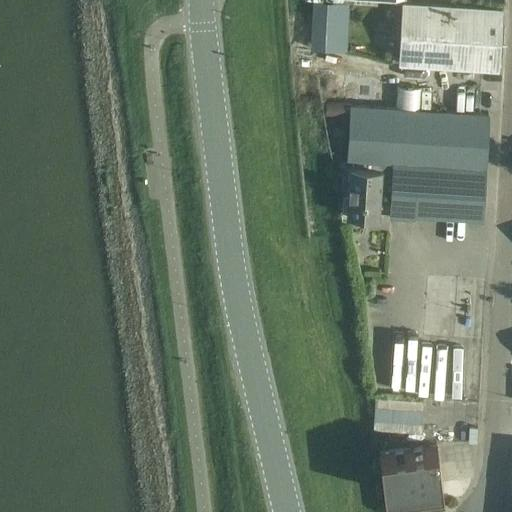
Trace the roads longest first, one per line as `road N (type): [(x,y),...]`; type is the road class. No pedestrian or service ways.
road 1 (tertiary): [(286,511),(234,284),(200,0)]
road 2 (residential): [(484,511),(511,199)]
